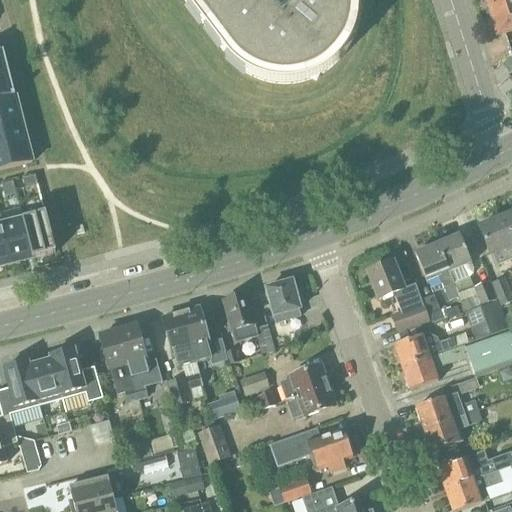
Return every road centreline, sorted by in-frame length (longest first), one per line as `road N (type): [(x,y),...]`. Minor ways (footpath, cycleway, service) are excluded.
road 1 (tertiary): [(0,328),(312,236)]
road 2 (residential): [(410,511),(312,236)]
road 3 (tertiary): [(312,236),(502,153)]
road 4 (residential): [(450,0),(502,153)]
